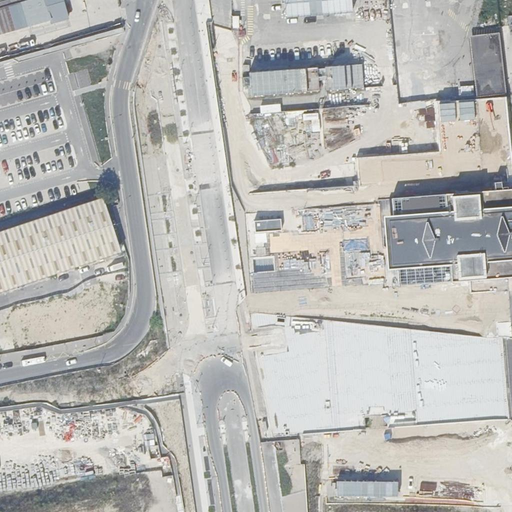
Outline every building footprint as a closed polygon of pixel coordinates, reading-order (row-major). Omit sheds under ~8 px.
[(0,35),(51,22),(45,0),(35,0),(0,10),(0,35)] [(0,10),(35,0),(7,0),(0,2),(0,10)] [(49,0),(56,22),(68,19),(62,0),(49,0)] [(475,97),(476,99),(505,96),(503,81),(502,75),(501,69),(497,35),(469,38),(469,41),(470,50),(473,72),(473,78),(474,85),(475,97)] [(378,204),(245,214),(252,292),(383,282),(383,288),(511,277),(511,189),(378,200),(378,204)] [(104,200),(0,233),(0,293),(122,254),(104,200)] [(15,307),(10,313),(2,325),(0,328),(3,329),(13,336),(16,352),(29,350),(28,346),(37,344),(38,348),(42,347),(51,345),(50,342),(60,340),(61,344),(71,342),(71,341),(73,340),(73,337),(82,336),(82,339),(96,336),(95,333),(101,332),(96,306),(93,290),(89,291),(88,291),(65,295),(64,296),(52,298),(52,300),(49,300),(15,307)] [(511,336),(505,335),(502,346),(511,347),(511,336)]
